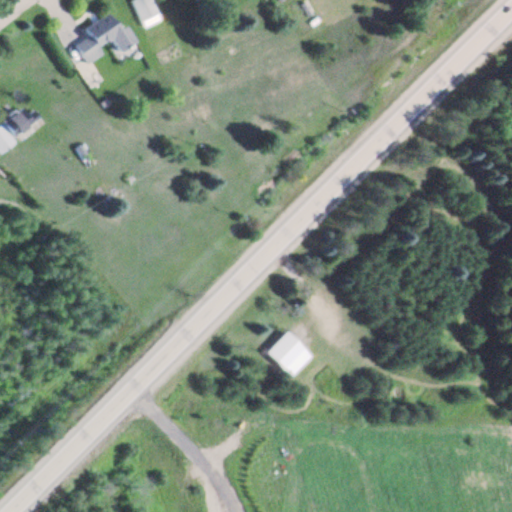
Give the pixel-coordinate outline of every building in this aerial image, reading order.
[(156,17),(147,0),(136,0),(128,4),(139,25),(156,17)] [(72,48),(84,67),(100,57),(96,50),(109,42),(117,54),(133,44),(123,29),(117,33),(106,16),(82,30),(87,38),(72,48)] [(36,134),(37,114),(5,114),(5,133),(36,134)] [(0,154),(12,145),(0,129),(0,154)] [(308,359),(283,334),(262,355),(287,380),(308,359)]
